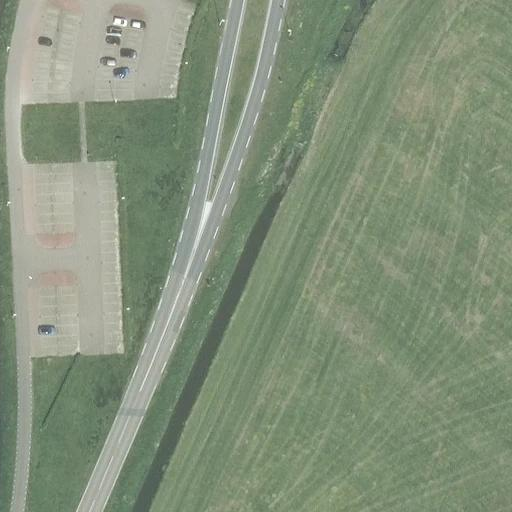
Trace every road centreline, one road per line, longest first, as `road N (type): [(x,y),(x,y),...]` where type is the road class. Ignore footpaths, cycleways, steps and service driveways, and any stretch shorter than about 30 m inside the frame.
road 1 (secondary): [(156,351),(219,205),(279,0)]
road 2 (unclassified): [(22,359),(10,103),(28,0)]
road 3 (secondary): [(236,0),(200,185),(156,351)]
road 4 (secondary): [(89,511),(156,351)]
